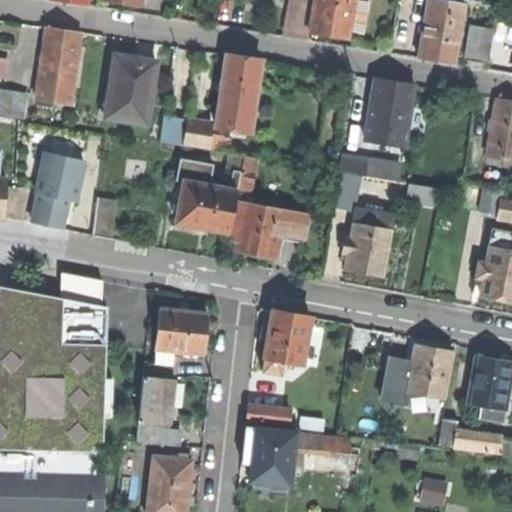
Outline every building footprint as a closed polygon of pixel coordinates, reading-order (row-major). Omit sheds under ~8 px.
[(347,39),(348,31),(353,0),(314,0),(313,10),(309,32),(347,39)] [(363,0),(353,0),(348,31),(363,34),(369,1),(363,0)] [(418,58),(454,64),(464,5),(436,0),(428,0),(423,29),(418,58)] [(36,99),(70,104),(81,33),(64,30),(47,27),(36,99)] [(466,60),(487,64),(493,31),(471,28),(466,60)] [(106,117),(147,123),(157,61),(133,58),(115,55),(110,86),(111,87),(106,117)] [(222,87),(216,127),(225,128),(250,132),(262,60),(227,55),(222,87)] [(370,109),(365,140),(404,147),(414,84),(376,78),(370,109)] [(0,115),(23,119),(27,94),(1,90),(0,96),(0,115)] [(492,124),(487,156),(511,160),(511,100),(497,98),(492,124)] [(187,125),(184,146),(212,150),(216,127),(210,126),(211,122),(198,120),(197,124),(187,123),(187,125)] [(184,146),(187,125),(163,121),(160,142),(184,146)] [(225,128),(216,127),(212,150),(228,152),(230,139),(223,138),(225,128)] [(62,228),(68,200),(72,197),(77,194),(84,161),(45,153),(36,193),(38,194),(32,222),(62,228)] [(244,155),(238,189),(250,191),(256,158),(244,155)] [(339,171),(364,176),(367,159),(342,155),(339,171)] [(176,181),(184,183),(209,186),(213,166),(180,160),(176,181)] [(229,190),(209,186),(184,183),(176,223),(201,227),(228,233),(234,202),(237,189),(240,172),(233,170),(229,190)] [(435,205),(438,188),(409,183),(406,200),(435,205)] [(504,188),(485,185),(484,196),(502,199),(504,188)] [(242,203),(244,191),(237,189),(234,202),(238,202),(232,233),(239,234),(236,249),(254,253),(275,256),(279,235),(304,239),(308,215),(242,203)] [(511,216),(511,200),(502,199),(484,196),(481,212),(511,216)] [(93,236),(110,239),(115,200),(98,197),(93,236)] [(382,277),(394,216),(356,209),(350,239),(344,238),(342,252),(347,254),(344,270),(373,275),(382,277)] [(497,298),(511,301),(511,240),(491,236),(486,264),(479,263),(476,277),(483,278),(480,295),(497,298)] [(0,448),(96,452),(103,452),(104,417),(111,417),(113,379),(105,379),(107,306),(102,306),(103,281),(61,274),(59,297),(0,287),(0,448)] [(160,309),(156,349),(174,351),(203,354),(207,314),(180,311),(160,309)] [(269,328),(267,339),(264,357),(265,357),(283,361),(302,364),(310,317),(289,313),(273,310),(269,328)] [(261,338),(267,339),(269,328),(263,327),(261,338)] [(407,392),(431,396),(445,398),(453,351),(436,348),(415,344),(412,362),(407,392)] [(156,349),(154,362),(173,364),(174,351),(156,349)] [(480,406),(503,410),(505,410),(511,372),(511,362),(496,360),(476,356),(467,403),(480,406)] [(283,361),(265,357),(263,371),(280,374),(283,361)] [(405,402),(407,392),(412,362),(388,358),(381,398),(405,402)] [(174,364),(173,364),(154,362),(145,361),(143,376),(172,379),(174,364)] [(138,426),(168,429),(170,407),(173,379),(172,379),(143,376),(138,426)] [(501,422),(503,410),(480,406),(478,418),(501,422)] [(246,422),(289,427),(290,415),(248,410),(246,422)] [(454,449),(454,447),(456,434),(457,420),(442,418),(438,447),(454,449)] [(301,419),(300,430),(321,433),(323,421),(301,419)] [(179,430),(168,429),(138,426),(137,442),(177,446),(179,430)] [(242,463),(251,464),(252,452),(255,428),(246,427),(242,463)] [(294,448),(295,433),(295,432),(255,428),(252,452),(251,464),(249,481),(289,486),(294,448)] [(295,433),(294,448),(349,454),(350,440),(295,433)] [(499,453),(501,440),(456,434),(454,447),(499,453)] [(501,440),(499,453),(511,454),(511,438),(501,437),(501,440)] [(417,460),(419,446),(399,443),(397,457),(417,460)] [(96,452),(0,448),(0,473),(95,475),(96,452)] [(153,456),(147,511),(186,511),(188,493),(192,460),(153,456)] [(0,511),(103,511),(104,476),(95,475),(0,473),(0,511)] [(447,483),(424,479),(420,501),(443,505),(447,483)]
